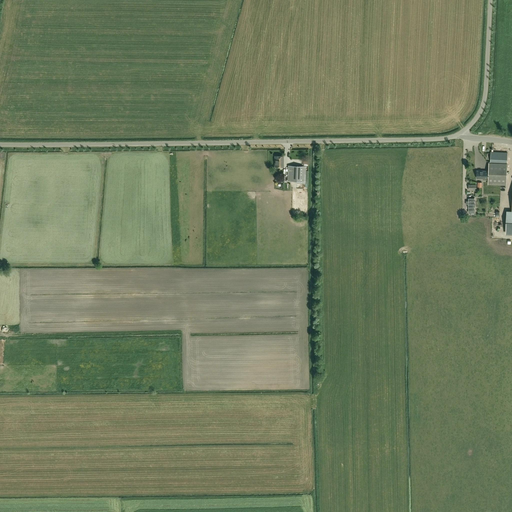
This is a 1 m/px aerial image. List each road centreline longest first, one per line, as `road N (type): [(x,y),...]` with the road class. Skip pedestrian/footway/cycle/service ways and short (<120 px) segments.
road 1 (unclassified): [(451,137),(0,143)]
road 2 (unclassified): [(451,137),(474,124),(487,96),(491,0)]
